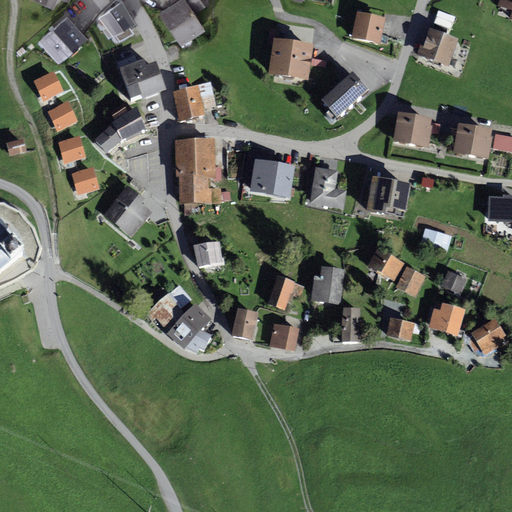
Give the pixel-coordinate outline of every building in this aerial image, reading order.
[(69,0),(31,0),(54,10),(58,0),(59,0),(68,4),(69,0)] [(169,0),(173,5),(159,14),(181,47),(205,31),(194,15),(205,8),(199,0),(169,0)] [(511,0),(499,0),(498,6),(511,10),(511,11),(509,19),(511,19),(511,0)] [(134,24),(121,4),(99,17),(112,38),(134,24)] [(436,17),(451,23),(456,12),(441,6),(436,17)] [(385,24),(357,18),(351,43),(380,49),(385,24)] [(68,19),(40,42),(58,65),(87,41),(68,19)] [(423,37),(417,55),(449,66),(459,38),(430,28),(426,38),(423,37)] [(313,52),(274,47),(269,80),(308,86),(313,52)] [(144,67),(121,74),(131,107),(165,96),(156,69),(146,72),(144,67)] [(64,96),(55,75),(34,84),(43,106),(64,96)] [(368,96),(353,78),(321,104),(336,123),(368,96)] [(198,93),(173,98),(179,127),(205,121),(198,93)] [(78,126),(69,105),(48,114),(57,135),(78,126)] [(432,117),(399,112),(394,142),(428,147),(432,117)] [(145,133),(136,117),(113,130),(122,146),(145,133)] [(493,129),(458,123),(453,153),(488,159),(493,129)] [(511,131),(496,129),(494,145),(511,147),(511,131)] [(113,130),(96,144),(106,158),(122,146),(113,130)] [(215,139),(175,141),(176,177),(179,177),(180,205),(221,204),(220,188),(211,189),(211,179),(217,179),(215,139)] [(85,162),(80,140),(58,145),(63,167),(85,162)] [(24,143),(7,147),(10,159),(27,155),(24,143)] [(295,166),(255,159),(249,191),(289,198),(295,166)] [(338,171),(315,168),(310,204),(344,209),(347,190),(336,188),(338,171)] [(99,192),(94,172),(73,177),(77,197),(99,192)] [(411,183),(373,176),(367,210),(385,213),(386,206),(406,210),(411,183)] [(133,237),(152,212),(142,203),(145,199),(127,185),(104,215),(133,237)] [(503,197),(489,197),(489,222),(511,222),(511,195),(503,195),(503,197)] [(0,269),(26,248),(0,218),(0,269)] [(452,236),(426,228),(420,247),(446,255),(452,236)] [(220,242),(194,246),(198,268),(223,264),(220,242)] [(406,263),(378,247),(368,265),(395,281),(406,263)] [(345,270),(321,266),(319,276),(314,275),(311,301),(340,305),(345,270)] [(426,276),(407,267),(397,288),(416,297),(426,276)] [(468,280),(448,270),(441,286),(461,295),(468,280)] [(305,286),(278,277),(268,304),(285,311),(291,295),(301,298),(305,286)] [(192,300),(179,285),(146,315),(154,324),(158,320),(169,331),(185,314),(181,310),(192,300)] [(211,319),(195,303),(185,314),(169,331),(167,334),(184,349),(185,347),(201,330),(211,319)] [(465,310),(443,303),(440,310),(435,309),(429,328),(457,336),(465,310)] [(259,313),(237,308),(231,336),(253,340),(259,313)] [(361,308),(343,308),(342,341),(360,341),(361,308)] [(415,322),(390,318),(387,337),(411,341),(415,322)] [(509,340),(494,318),(471,333),(470,331),(464,335),(475,352),(480,349),(485,356),(509,340)] [(299,329),(274,324),(270,346),(295,351),(299,329)] [(201,330),(185,347),(197,353),(199,348),(204,350),(212,335),(201,330)]
